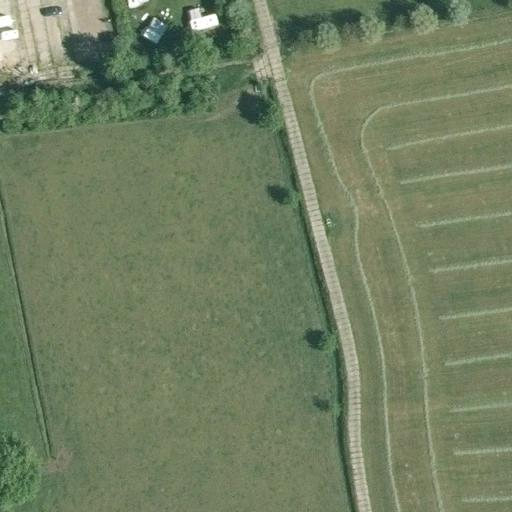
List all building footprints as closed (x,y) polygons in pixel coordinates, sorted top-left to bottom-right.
[(36,8),(13,14),(16,27),(39,21),(36,8)] [(292,15),(294,34),(313,32),(311,13),(292,15)] [(151,42),(155,31),(134,22),(129,33),(151,42)] [(47,30),(52,71),(63,69),(58,28),(47,30)] [(30,31),(33,66),(47,64),(43,30),(30,31)]
